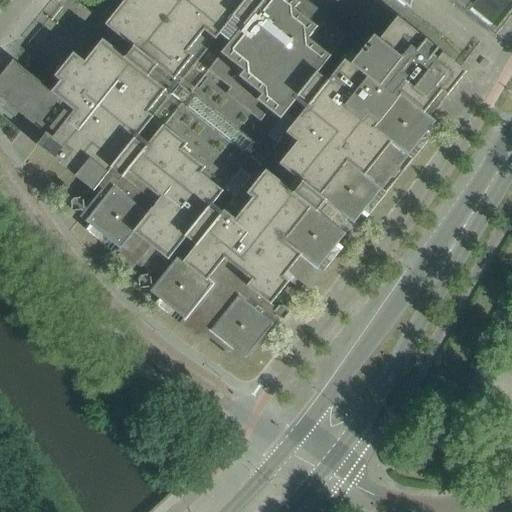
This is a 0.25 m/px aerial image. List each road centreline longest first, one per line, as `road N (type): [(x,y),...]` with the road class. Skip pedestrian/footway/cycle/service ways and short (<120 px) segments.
road 1 (unclassified): [(284,450),(98,305),(0,178)]
road 2 (secondary): [(491,181),(284,450)]
road 3 (secondary): [(324,472),(393,367),(491,181)]
road 4 (unclassified): [(511,496),(409,508),(324,472)]
